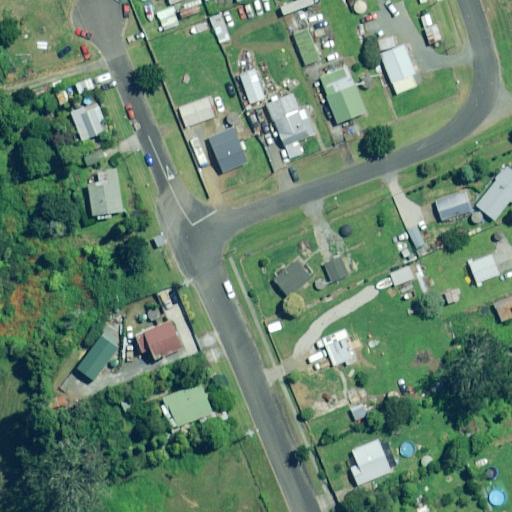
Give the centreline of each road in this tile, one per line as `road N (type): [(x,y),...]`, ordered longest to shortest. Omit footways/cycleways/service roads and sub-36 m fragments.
road 1 (residential): [(467,0),(486,74),(475,113),(463,125),(235,219),(208,238)]
road 2 (residential): [(306,511),(205,260),(208,238)]
road 3 (residential): [(208,238),(172,190),(98,14)]
